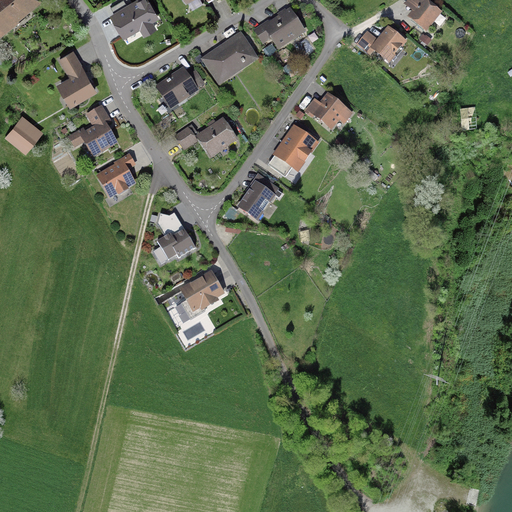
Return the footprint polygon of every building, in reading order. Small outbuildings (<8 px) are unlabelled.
[(0,0),(0,27),(13,17),(14,18),(35,0),(0,0)] [(114,16),(119,12),(131,32),(155,18),(144,0),(140,0),(127,8),(122,1),(110,8),(114,16)] [(423,1),(409,18),(424,30),(438,13),(423,1)] [(301,32),(288,12),(265,28),(274,41),(281,36),(285,43),(301,32)] [(66,43),(82,35),(77,25),(67,29),(67,28),(60,32),(66,43)] [(387,62),(403,43),(387,30),(372,49),(387,62)] [(254,59),(239,36),(204,60),(219,82),(254,59)] [(426,46),(430,41),(425,37),(421,42),(426,46)] [(67,74),(80,67),(72,52),(59,60),(67,74)] [(64,94),(68,95),(73,104),(94,91),(82,72),(59,85),(64,94)] [(181,72),(158,87),(167,100),(173,96),(177,102),(194,91),(181,72)] [(344,110),(328,97),(313,115),(329,128),(344,110)] [(103,124),(108,121),(100,108),(87,116),(94,128),(81,137),(92,156),(114,143),(103,124)] [(221,123),(198,138),(210,155),(233,140),(221,123)] [(297,168),(316,141),(293,124),(274,152),(297,168)] [(28,147),(34,139),(16,125),(10,133),(28,147)] [(191,136),(187,129),(175,138),(179,145),(191,136)] [(109,196),(116,192),(118,195),(126,191),(124,187),(132,183),(124,170),(133,165),(128,157),(115,164),(116,167),(98,178),(109,196)] [(238,208),(256,221),(277,191),(264,181),(260,187),(255,184),(238,208)] [(170,260),(195,248),(186,230),(161,242),(170,260)] [(194,311),(223,294),(214,277),(184,294),(194,311)]
